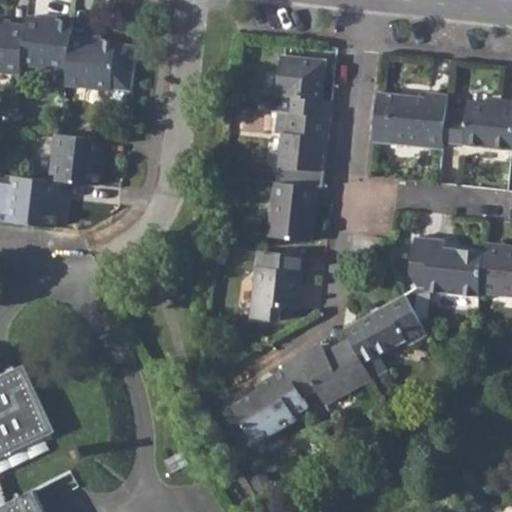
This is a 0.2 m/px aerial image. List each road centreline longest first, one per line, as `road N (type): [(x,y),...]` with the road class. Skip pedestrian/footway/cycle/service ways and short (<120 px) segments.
road 1 (residential): [(194,0),(167,201),(140,239),(98,262)]
road 2 (residential): [(364,0),(344,190)]
road 3 (residential): [(344,190),(332,311),(285,346)]
road 4 (residential): [(344,190),(511,207)]
